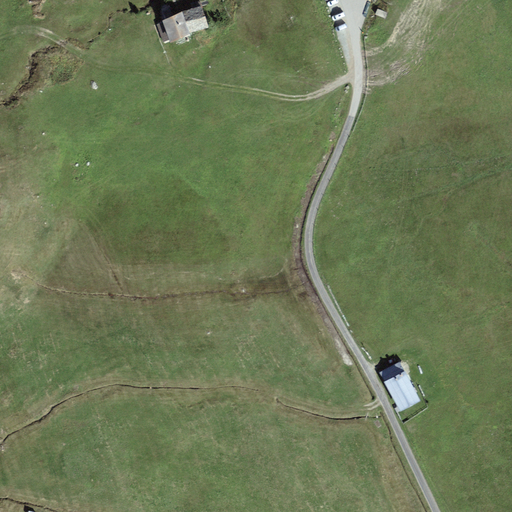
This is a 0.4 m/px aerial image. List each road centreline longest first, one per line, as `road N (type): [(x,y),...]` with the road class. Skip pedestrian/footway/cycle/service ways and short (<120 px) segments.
road 1 (track): [(437,511),(310,258),(310,220),(357,97),(358,72),(335,0)]
road 2 (track): [(358,72),(311,99),(288,102),(181,79),(169,58)]
